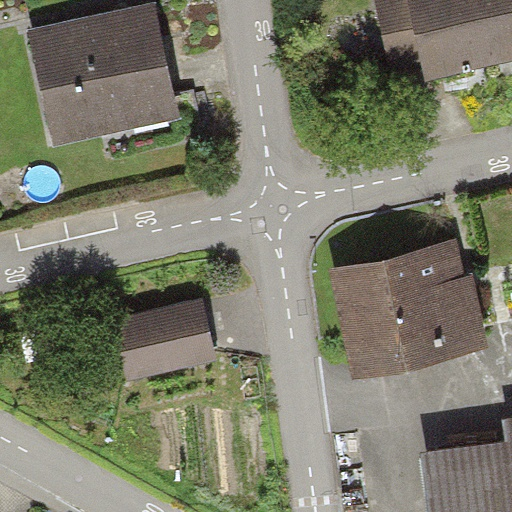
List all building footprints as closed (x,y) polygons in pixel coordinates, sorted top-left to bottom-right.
[(511,62),(511,56),(499,0),(420,0),(438,79),(511,62)] [(511,0),(499,0),(511,56),(511,0)] [(162,5),(33,30),(55,141),(184,116),(162,5)] [(456,247),(338,269),(357,370),(474,349),(456,247)] [(207,302),(115,319),(127,382),(218,365),(207,302)] [(511,511),(511,448),(439,458),(446,511),(511,511)]
